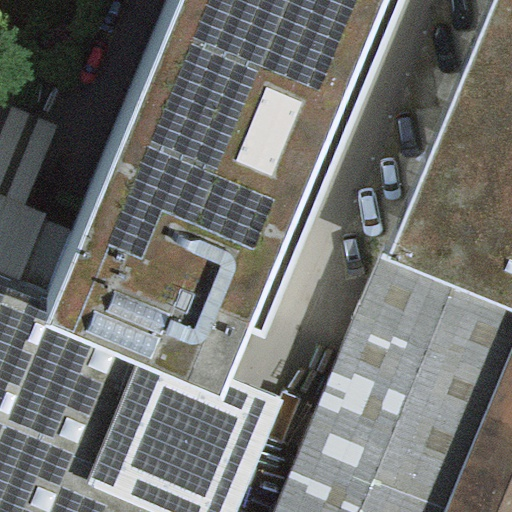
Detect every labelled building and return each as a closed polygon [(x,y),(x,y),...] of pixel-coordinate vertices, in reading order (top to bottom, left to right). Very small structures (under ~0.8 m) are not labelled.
[(0,0),(0,256),(55,279),(109,141),(0,98),(0,0)] [(200,0),(78,295),(265,372),(419,0),(200,0)] [(511,511),(511,0),(505,0),(399,254),(386,248),(275,511),(511,511)] [(168,511),(90,481),(152,328),(0,267),(0,511),(168,511)] [(153,333),(97,480),(182,511),(250,511),(297,387),(153,333)]
